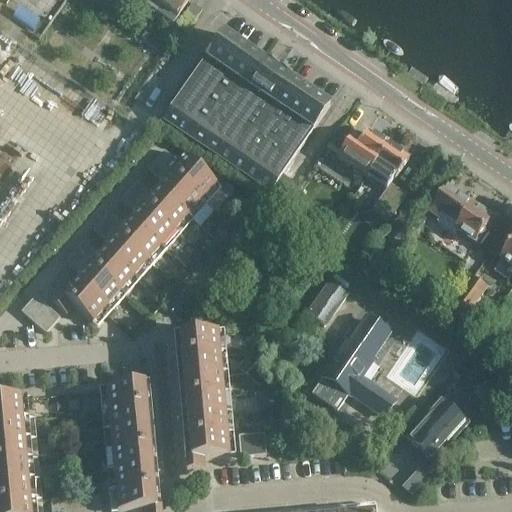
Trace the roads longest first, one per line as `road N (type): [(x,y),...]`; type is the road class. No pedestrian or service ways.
road 1 (tertiary): [(511,176),(253,0)]
road 2 (residential): [(0,368),(157,366),(170,511)]
road 3 (residential): [(419,511),(369,488),(226,498),(191,511)]
